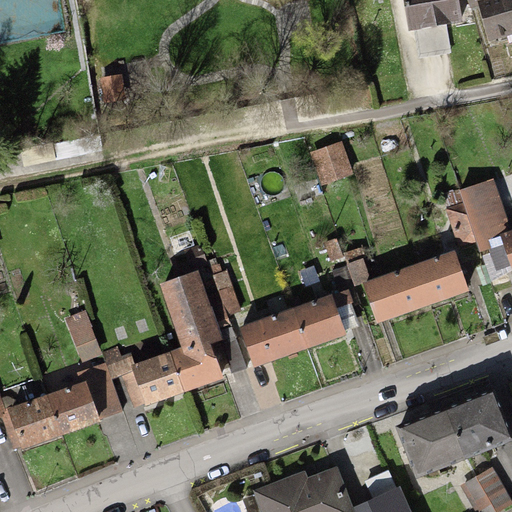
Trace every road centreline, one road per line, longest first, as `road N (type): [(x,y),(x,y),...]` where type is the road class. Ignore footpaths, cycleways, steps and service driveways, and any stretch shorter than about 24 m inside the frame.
road 1 (track): [(511,87),(0,190)]
road 2 (residential): [(511,347),(70,511)]
